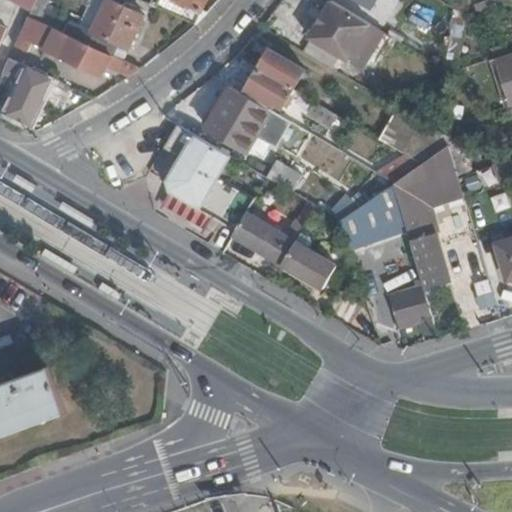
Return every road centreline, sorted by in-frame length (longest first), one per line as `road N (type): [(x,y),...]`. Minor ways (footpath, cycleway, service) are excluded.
road 1 (secondary): [(366,369),(24,165)]
road 2 (residential): [(247,0),(197,52),(24,165)]
road 3 (secondary): [(0,245),(216,376)]
road 4 (tertiary): [(154,477),(300,435)]
road 5 (unclassified): [(511,343),(389,383)]
road 6 (unclassified): [(216,376),(211,416),(154,477)]
road 7 (secondary): [(511,394),(389,383)]
